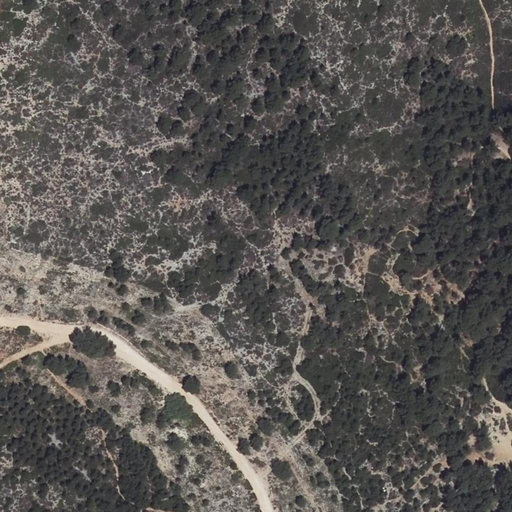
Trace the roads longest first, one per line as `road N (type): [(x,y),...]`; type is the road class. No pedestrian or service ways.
road 1 (track): [(266,511),(257,484),(181,392),(69,331),(0,320)]
road 2 (unknown): [(511,161),(481,0)]
